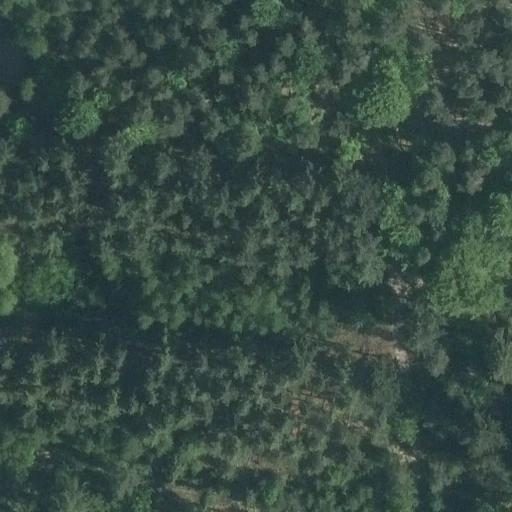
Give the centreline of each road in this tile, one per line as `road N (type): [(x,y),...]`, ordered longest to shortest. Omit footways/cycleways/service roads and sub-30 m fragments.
road 1 (track): [(390,274),(358,0)]
road 2 (track): [(403,511),(417,486),(390,274)]
